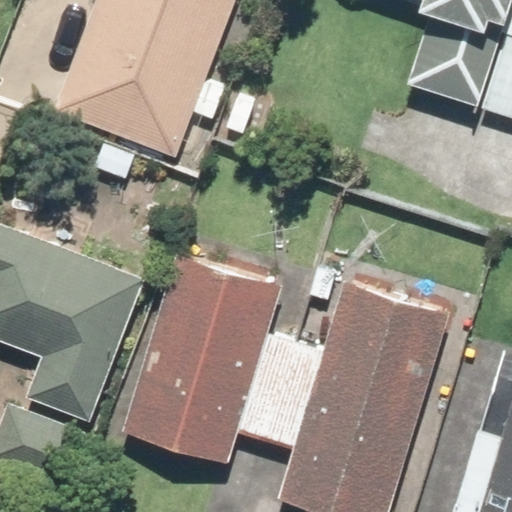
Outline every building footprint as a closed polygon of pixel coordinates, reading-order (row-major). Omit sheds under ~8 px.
[(188,137),(240,0),(106,0),(72,92),(188,137)] [(511,41),(511,0),(435,0),(412,69),(494,96),(511,41)] [(511,41),(494,96),(511,102),(511,41)] [(157,266),(0,199),(0,269),(4,271),(0,280),(0,323),(42,341),(0,441),(0,453),(66,481),(157,266)] [(337,337),(278,321),(295,258),(186,228),(135,414),(244,444),(251,421),(312,437),(298,488),(385,511),(397,511),(457,292),(356,264),(337,337)] [(511,511),(511,419),(496,414),(461,511),(511,511)]
